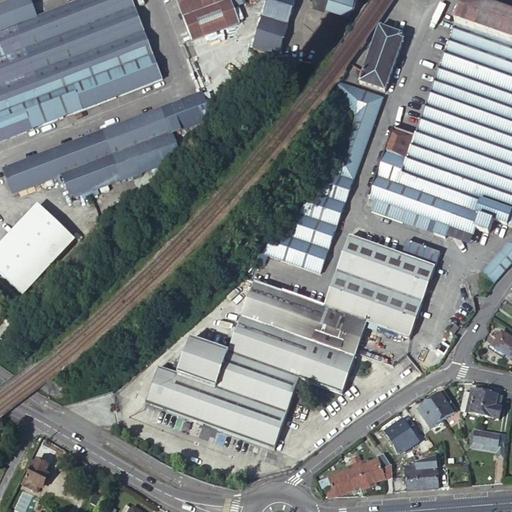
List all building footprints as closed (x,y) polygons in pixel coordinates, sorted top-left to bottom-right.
[(0,142),(163,81),(132,0),(86,0),(38,18),(31,0),(14,0),(0,5),(0,142)] [(177,0),(194,41),(240,23),(231,0),(177,0)] [(267,0),(253,52),(278,59),(296,0),(267,0)] [(313,0),(314,1),(348,12),(351,0),(313,0)] [(390,6),(380,0),(370,0),(386,11),(390,6)] [(453,32),(416,136),(421,138),(471,3),(468,2),(460,16),(457,22),(453,32)] [(439,234),(447,237),(451,228),(475,236),(477,230),(489,234),(494,221),(511,226),(511,17),(477,5),(471,3),(421,138),(416,136),(415,138),(397,131),(373,197),(443,223),(439,234)] [(371,33),(354,21),(350,26),(368,38),(371,33)] [(380,27),(360,83),(386,92),(406,36),(380,27)] [(353,59),(336,46),(334,49),(332,51),(350,63),(351,61),(353,59)] [(335,95),(378,113),(383,100),(342,85),(335,95)] [(202,92),(2,169),(13,196),(63,176),(71,199),(161,164),(162,163),(178,147),(173,133),(199,122),(210,112),(202,92)] [(253,263),(262,267),(311,286),(378,113),(335,95),(351,129),(351,131),(351,133),(348,160),(346,162),(337,174),(325,187),(317,196),(305,210),(297,219),(291,225),(262,254),(258,257),(253,263)] [(446,241),(447,237),(439,234),(443,223),(373,197),(397,131),(393,130),(368,199),(375,202),(372,214),(403,225),(408,214),(438,225),(434,236),(446,241)] [(37,209),(0,249),(0,275),(24,298),(74,243),(37,209)] [(403,225),(434,236),(438,225),(408,214),(403,225)] [(353,238),(338,280),(422,313),(438,271),(404,258),(353,238)] [(482,274),(494,285),(495,284),(511,265),(511,245),(510,244),(482,274)] [(409,245),(404,258),(438,271),(443,257),(409,245)] [(253,263),(247,271),(259,276),(262,267),(253,263)] [(338,280),(326,311),(370,326),(411,342),(422,313),(338,280)] [(326,311),(256,286),(230,354),(192,342),(179,376),(161,369),(148,404),(199,423),(216,429),(273,450),(276,451),(302,381),(343,396),(358,357),(370,326),(326,311)] [(20,299),(8,315),(15,321),(28,304),(20,299)] [(15,326),(3,317),(0,320),(0,328),(8,335),(15,326)] [(450,334),(454,337),(460,330),(456,327),(450,334)] [(511,360),(511,339),(502,333),(492,348),(511,360)] [(425,377),(419,367),(337,423),(342,432),(374,411),(383,405),(405,390),(425,377)] [(470,390),(469,394),(465,413),(480,417),(485,394),(470,390)] [(430,402),(444,422),(457,412),(443,393),(430,402)] [(464,393),(460,409),(462,417),(464,418),(465,413),(469,394),(464,393)] [(497,397),(485,394),(480,417),(489,420),(490,416),(492,408),(495,408),(497,397)] [(431,431),(444,422),(430,402),(417,411),(431,431)] [(406,452),(414,447),(411,441),(415,438),(403,421),(384,433),(396,450),(402,446),(406,452)] [(497,459),(504,460),(505,449),(497,448),(485,446),(472,444),(473,432),(472,432),(469,449),(497,454),(497,459)] [(477,433),(473,432),(472,444),(485,446),(487,435),(477,433)] [(485,446),(497,448),(499,437),(487,435),(485,446)] [(403,454),(407,460),(415,456),(419,454),(414,447),(406,452),(403,454)] [(389,468),(385,456),(378,459),(379,460),(383,470),(389,468)] [(383,470),(379,460),(362,466),(359,458),(350,461),(353,469),(328,478),(331,488),(383,470)] [(30,461),(26,470),(30,472),(27,480),(31,482),(28,488),(37,493),(40,486),(42,487),(47,477),(44,476),(48,467),(44,466),(45,464),(41,461),(40,463),(36,461),(35,464),(30,461)] [(427,491),(438,490),(436,469),(420,470),(420,464),(415,465),(417,483),(426,482),(427,491)] [(420,491),(427,491),(426,482),(417,483),(415,465),(412,465),(405,466),(405,471),(407,492),(410,492),(420,491)] [(392,467),(389,468),(383,470),(331,488),(335,498),(354,492),(360,490),(361,492),(371,489),(370,486),(376,484),(386,480),(387,481),(393,479),(392,467)] [(325,491),(328,500),(335,498),(331,488),(325,491)]
